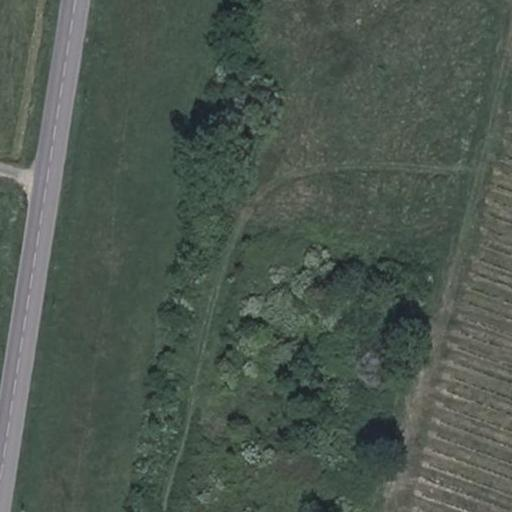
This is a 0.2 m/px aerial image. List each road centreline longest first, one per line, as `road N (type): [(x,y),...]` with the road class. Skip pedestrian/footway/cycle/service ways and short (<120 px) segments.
road 1 (secondary): [(0,506),(49,184)]
road 2 (secondary): [(49,184),(77,0)]
